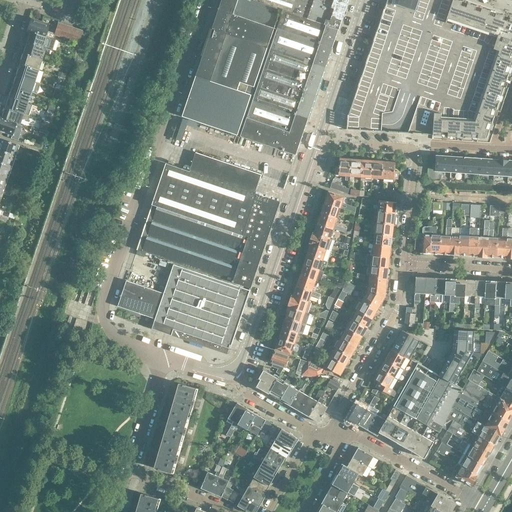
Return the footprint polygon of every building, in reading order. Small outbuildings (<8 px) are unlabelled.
[(203,63),(201,62),(182,116),(238,135),(251,95),(245,93),(275,8),(251,0),(222,0),(217,16),(219,16),(209,45),(207,45),(206,47),(208,48),(203,63)] [(252,0),(254,0),(281,10),(283,11),(326,25),(329,26),(339,29),(348,0),(252,0)] [(457,0),(386,0),(350,110),(350,118),(348,131),(490,143),(511,72),(511,19),(499,14),(457,0)] [(283,11),(277,29),(321,44),(332,48),(339,29),(329,26),(326,25),(283,11)] [(27,30),(29,31),(48,37),(53,38),(54,35),(54,34),(47,32),(49,24),(31,19),(27,30)] [(54,34),(54,35),(60,37),(64,25),(58,23),(57,25),(57,24),(54,33),(54,34)] [(64,25),(60,37),(66,39),(69,27),(64,25)] [(69,27),(66,39),(72,41),(75,29),(69,27)] [(75,29),(72,41),(78,43),(80,36),(81,30),(75,29)] [(277,29),(271,47),(326,66),(332,48),(321,44),(277,29)] [(29,31),(26,42),(50,50),(53,51),(56,39),(48,37),(29,31)] [(50,50),(26,42),(23,53),(41,59),(46,61),(48,56),(50,50)] [(271,47),(265,65),(320,83),(326,66),(271,47)] [(23,53),(19,64),(38,70),(41,59),(23,53)] [(19,64),(16,75),(34,81),(38,70),(19,64)] [(265,65),(253,100),(308,119),(320,83),(265,65)] [(16,75),(12,86),(30,92),(34,81),(16,75)] [(12,86),(8,96),(27,103),(30,92),(12,86)] [(8,96),(5,107),(23,114),(29,116),(33,105),(27,103),(8,96)] [(253,100),(241,136),(296,155),(308,119),(253,100)] [(5,107),(1,117),(16,123),(15,124),(19,125),(21,118),(27,121),(29,116),(23,114),(5,107)] [(50,124),(54,114),(48,112),(44,122),(50,124)] [(16,123),(0,116),(0,129),(5,131),(4,136),(17,140),(20,130),(21,126),(19,125),(15,124),(16,123)] [(46,135),(50,124),(44,122),(40,133),(46,135)] [(41,151),(46,135),(40,133),(39,133),(34,148),(41,151)] [(0,150),(14,155),(16,148),(15,147),(16,145),(0,138),(0,150)] [(0,161),(10,166),(14,155),(0,150),(0,161)] [(166,163),(152,205),(243,235),(248,237),(267,242),(280,202),(255,193),(261,174),(196,152),(190,171),(166,163)] [(450,172),(451,157),(436,156),(435,171),(450,172)] [(465,172),(466,158),(465,158),(451,157),(450,172),(465,172)] [(356,160),(352,160),(350,180),(352,181),(354,179),(354,177),(361,177),(363,160),(362,160),(362,159),(356,158),(356,160)] [(479,173),(480,159),(466,158),(465,172),(479,173)] [(339,175),(339,176),(346,176),(345,180),(350,180),(352,160),(340,159),(339,167),(336,167),(336,174),(339,175)] [(367,161),(363,160),(361,177),(361,181),(372,181),(372,178),(374,161),(373,161),(373,159),(367,159),(367,161)] [(493,174),(494,160),(481,159),(480,159),(479,173),(493,174)] [(374,161),(372,178),(383,179),(385,162),(384,162),(384,160),(378,160),(378,161),(374,161)] [(508,175),(509,161),(498,160),(494,160),(493,174),(508,175)] [(0,174),(7,176),(10,166),(0,161),(0,174)] [(385,162),(383,179),(394,180),(394,179),(397,179),(398,171),(395,171),(396,163),(385,162)] [(332,182),(330,188),(343,192),(345,187),(346,187),(332,182)] [(386,191),(386,193),(385,199),(394,200),(396,200),(397,192),(386,191)] [(329,192),(325,202),(341,208),(344,200),(343,199),(344,197),(329,192)] [(379,203),(378,211),(395,213),(396,213),(396,207),(395,207),(396,202),(379,200),(379,203)] [(325,202),(322,213),(338,218),(341,208),(325,202)] [(137,250),(135,258),(150,263),(150,262),(172,269),(175,262),(205,272),(247,286),(251,288),(256,272),(267,242),(248,237),(243,235),(152,205),(137,249),(137,250)] [(480,205),(471,205),(471,217),(479,217),(480,205)] [(490,206),(490,216),(499,216),(499,212),(500,206),(490,206)] [(378,211),(376,222),(393,224),(394,224),(395,218),(394,218),(395,213),(378,211)] [(322,213),(318,223),(334,229),(345,232),(346,228),(335,225),(338,218),(322,213)] [(461,236),(460,255),(469,255),(471,218),(465,218),(465,236),(461,236)] [(475,219),(471,218),(469,255),(479,256),(480,237),(474,237),(475,219)] [(442,235),(441,254),(450,254),(452,228),(451,228),(452,225),(452,220),(447,219),(447,225),(446,225),(446,227),(446,235),(442,235)] [(480,237),(479,256),(488,256),(489,230),(489,223),(489,221),(485,221),(484,232),(484,237),(480,237)] [(375,233),(374,234),(392,236),(392,235),(393,235),(394,229),(393,229),(393,224),(376,222),(371,222),(370,232),(375,233)] [(314,233),(313,233),(331,239),(334,229),(318,223),(317,228),(316,228),(314,233)] [(489,230),(488,256),(497,257),(498,238),(493,238),(493,232),(493,229),(493,227),(493,223),(489,223),(489,230)] [(423,228),(421,253),(431,253),(432,226),(425,226),(423,228)] [(437,227),(432,226),(431,253),(441,254),(442,235),(436,235),(437,227)] [(452,228),(450,254),(460,255),(461,236),(460,236),(461,230),(456,230),(456,228),(452,228)] [(498,238),(497,257),(507,257),(508,229),(503,228),(503,233),(503,238),(498,238)] [(313,233),(310,244),(330,250),(333,240),(331,239),(313,233)] [(373,244),(391,247),(391,246),(392,245),(392,242),(391,241),(392,236),(374,234),(373,244)] [(373,248),(372,255),(389,257),(391,255),(391,253),(390,252),(391,247),(373,244),(364,243),(364,247),(373,248)] [(309,250),(308,255),(323,260),(327,250),(310,244),(309,249),(309,250)] [(367,266),(371,266),(388,268),(389,264),(390,263),(390,260),(389,259),(389,257),(372,255),(368,254),(367,266)] [(308,255),(304,265),(320,270),(322,264),(327,266),(329,262),(323,260),(308,255)] [(127,281),(118,306),(155,319),(154,322),(152,328),(227,354),(229,348),(230,348),(250,290),(246,289),(247,286),(205,272),(175,262),(172,269),(164,293),(127,281)] [(301,275),(316,281),(320,282),(324,272),(320,270),(304,265),(301,275)] [(371,266),(369,277),(387,279),(387,275),(388,274),(389,270),(388,270),(388,268),(371,266)] [(301,275),(297,286),(313,291),(316,281),(301,275)] [(369,277),(368,290),(369,291),(385,296),(385,294),(386,289),(387,289),(387,285),(386,285),(387,279),(369,277)] [(416,277),(414,301),(414,303),(417,303),(419,301),(420,301),(420,294),(426,294),(427,278),(416,277)] [(437,278),(427,278),(426,294),(431,294),(430,311),(435,311),(435,302),(436,302),(437,278)] [(437,278),(436,302),(439,302),(440,299),(446,299),(446,295),(447,279),(437,278)] [(446,295),(446,299),(445,303),(451,303),(450,311),(454,311),(455,303),(457,279),(447,279),(446,295)] [(457,279),(455,303),(460,303),(460,296),(465,296),(466,296),(467,280),(457,279)] [(466,296),(465,296),(464,304),(475,304),(477,280),(467,280),(466,296)] [(477,280),(475,304),(475,308),(479,309),(480,304),(480,297),(486,297),(487,281),(477,280)] [(487,281),(486,297),(491,297),(490,312),(494,312),(494,314),(495,314),(495,305),(497,281),(487,281)] [(497,281),(495,305),(495,314),(499,315),(500,298),(506,298),(507,282),(497,281)] [(295,291),(293,296),(309,302),(311,296),(319,299),(321,294),(313,291),(297,286),(295,291)] [(329,297),(332,299),(337,290),(333,288),(329,297)] [(368,290),(362,300),(378,309),(380,305),(381,305),(383,302),(382,301),(385,296),(369,291),(368,290)] [(292,296),(289,306),(306,312),(309,302),(293,296),(292,296)] [(328,310),(332,299),(328,297),(324,306),(326,309),(328,310)] [(362,300),(357,310),(373,318),(375,317),(376,315),(376,314),(378,309),(362,300)] [(288,312),(286,317),(302,322),(306,312),(289,306),(288,306),(289,307),(287,312),(288,312)] [(413,314),(413,308),(407,307),(405,326),(424,328),(424,324),(415,323),(416,314),(413,314)] [(357,310),(352,319),(367,328),(368,327),(369,327),(371,324),(370,323),(373,318),(357,310)] [(338,314),(333,311),(329,319),(334,321),(338,314)] [(286,317),(283,327),(299,333),(303,334),(306,324),(302,322),(286,317)] [(352,319),(346,328),(362,337),(364,337),(365,334),(365,333),(367,328),(352,319)] [(334,324),(329,321),(325,329),(330,331),(334,324)] [(283,327),(279,338),(295,343),(299,333),(283,327)] [(346,328),(341,338),(357,347),(357,346),(358,346),(360,343),(359,342),(362,337),(346,328)] [(474,341),(475,331),(452,330),(451,340),(474,342),(474,341)] [(402,331),(397,341),(415,350),(420,340),(402,331)] [(489,341),(494,332),(485,332),(485,341),(489,341)] [(295,343),(279,338),(276,348),(280,350),(280,351),(291,355),(295,343)] [(341,338),(336,347),(352,356),(353,355),(354,353),(354,351),(357,347),(341,338)] [(474,343),(474,342),(451,340),(450,350),(473,352),(474,343)] [(397,341),(392,350),(410,359),(415,350),(397,341)] [(336,347),(330,356),(346,365),(348,364),(349,362),(348,361),(351,356),(352,356),(336,347)] [(273,363),(273,364),(284,368),(286,368),(291,355),(280,351),(279,350),(278,351),(275,350),(271,362),(273,363)] [(392,350),(386,360),(400,368),(405,360),(404,360),(406,357),(392,350)] [(473,353),(473,352),(450,350),(447,357),(465,367),(472,355),(473,353)] [(483,361),(503,372),(511,377),(511,364),(509,363),(505,360),(503,359),(501,363),(496,360),(498,356),(489,351),(483,361)] [(327,364),(326,366),(340,375),(341,374),(342,373),(344,371),(343,370),(346,365),(330,356),(326,364),(327,364)] [(465,367),(447,357),(442,365),(460,376),(465,367)] [(307,361),(301,359),(297,371),(303,373),(307,361)] [(307,361),(303,373),(302,376),(319,378),(324,368),(308,359),(307,361)] [(386,360),(380,370),(395,378),(400,368),(386,360)] [(503,372),(483,361),(477,371),(484,375),(497,383),(500,377),(503,372)] [(284,368),(273,364),(272,367),(278,369),(276,372),(280,374),(284,368)] [(395,406),(380,432),(402,445),(441,377),(437,374),(417,364),(415,367),(412,374),(409,378),(394,405),(395,406)] [(460,376),(442,365),(437,374),(441,377),(456,385),(460,376)] [(480,381),(484,375),(477,371),(475,370),(474,369),(473,371),(470,375),(468,379),(470,380),(483,388),(485,384),(480,381)] [(273,375),(264,370),(259,378),(261,379),(257,386),(270,394),(278,380),(279,378),(280,376),(275,373),(273,375)] [(379,382),(376,387),(386,392),(390,395),(393,390),(389,388),(395,378),(380,370),(375,380),(379,382)] [(402,374),(409,378),(412,374),(404,370),(402,374)] [(507,381),(504,387),(511,391),(511,378),(510,377),(503,372),(500,377),(507,381)] [(456,385),(441,377),(402,445),(425,458),(464,390),(456,385)] [(279,378),(278,380),(270,394),(281,400),(290,385),(291,382),(286,379),(284,381),(279,378)] [(330,380),(330,382),(328,384),(337,390),(339,385),(330,380)] [(462,394),(493,411),(509,421),(511,415),(511,404),(501,398),(496,395),(483,388),(470,380),(462,394)] [(171,411),(188,416),(191,406),(193,406),(195,400),(193,400),(197,388),(179,383),(171,411)] [(290,385),(281,400),(290,406),(299,390),(290,385)] [(496,395),(501,398),(511,404),(511,391),(504,387),(502,385),(496,395)] [(315,396),(320,398),(320,397),(323,391),(319,389),(315,396)] [(299,390),(290,406),(300,411),(309,396),(299,390)] [(454,407),(485,425),(500,434),(501,435),(505,428),(504,428),(508,421),(509,422),(509,421),(493,411),(462,394),(454,407)] [(309,396),(300,411),(310,417),(318,401),(309,396)] [(370,405),(358,425),(368,430),(377,415),(380,411),(374,408),(380,399),(375,396),(370,405)] [(318,401),(310,417),(319,422),(327,407),(325,406),(326,405),(323,404),(325,400),(320,397),(320,398),(318,401)] [(228,418),(235,421),(229,430),(233,433),(238,424),(239,424),(247,408),(237,403),(228,418)] [(360,405),(358,404),(349,419),(358,425),(367,409),(360,405)] [(448,418),(479,435),(495,444),(497,441),(496,440),(500,434),(485,425),(454,407),(448,418)] [(247,408),(239,424),(245,427),(240,436),(243,438),(248,429),(257,414),(247,408)] [(163,440),(180,445),(183,434),(185,434),(187,428),(185,428),(188,416),(171,411),(163,440)] [(257,414),(248,429),(258,435),(261,429),(266,420),(257,414)] [(377,415),(368,430),(378,436),(380,432),(387,420),(377,415)] [(469,443),(473,445),(489,454),(494,444),(495,444),(479,435),(448,418),(443,428),(449,431),(454,434),(469,443)] [(266,420),(261,429),(266,432),(266,433),(270,426),(272,423),(266,420)] [(282,428),(282,429),(276,438),(276,439),(293,449),(299,438),(282,428)] [(448,444),(454,434),(449,431),(442,441),(448,444)] [(266,433),(266,432),(264,436),(274,442),(271,448),(286,457),(288,458),(293,449),(276,439),(276,438),(266,433)] [(179,456),(177,456),(180,445),(163,440),(155,468),(172,473),(175,462),(177,462),(179,456)] [(457,462),(462,465),(478,474),(481,468),(484,464),(483,464),(468,455),(464,453),(448,444),(442,441),(437,451),(443,455),(446,450),(454,455),(455,455),(460,457),(457,462)] [(464,453),(468,455),(483,464),(489,454),(473,445),(469,443),(464,453)] [(374,456),(358,447),(353,457),(368,466),(374,456)] [(265,457),(281,466),(286,457),(271,448),(268,453),(259,448),(257,452),(265,457)] [(237,454),(244,458),(247,453),(240,449),(237,454)] [(262,462),(260,467),(275,476),(281,466),(265,457),(257,452),(256,452),(253,456),(260,459),(259,460),(262,462)] [(368,466),(353,457),(347,466),(363,475),(368,466)] [(453,471),(452,473),(472,485),(478,475),(477,474),(478,474),(462,465),(457,462),(453,471)] [(363,475),(347,466),(342,463),(336,473),(336,474),(354,483),(359,474),(362,476),(363,475)] [(208,472),(201,488),(211,492),(218,476),(223,467),(218,464),(217,464),(214,471),(217,472),(215,475),(208,472)] [(227,486),(229,480),(223,478),(227,469),(223,467),(218,476),(211,492),(222,497),(227,486)] [(247,468),(245,471),(250,474),(254,477),(270,485),(275,476),(260,467),(256,473),(247,468)] [(390,479),(395,482),(401,472),(396,469),(390,479)] [(354,483),(336,474),(331,483),(332,484),(348,493),(354,483)] [(407,475),(400,487),(406,491),(413,479),(407,475)] [(231,488),(235,479),(230,477),(229,480),(227,486),(231,488)] [(270,485),(254,477),(252,480),(249,486),(264,494),(270,485)] [(413,479),(406,491),(413,495),(420,483),(413,479)] [(420,483),(413,495),(420,499),(423,494),(427,487),(420,483)] [(348,493),(332,484),(327,494),(343,503),(348,493)] [(229,497),(233,490),(231,488),(227,486),(222,497),(227,500),(229,497)] [(249,486),(243,495),(261,505),(266,496),(264,494),(249,486)] [(383,487),(378,497),(384,501),(390,491),(383,487)] [(427,487),(423,494),(432,499),(436,492),(427,487)] [(408,493),(400,488),(395,497),(403,502),(408,493)] [(159,498),(142,493),(136,511),(157,511),(158,510),(156,510),(158,503),(159,498)] [(243,496),(238,493),(233,503),(248,511),(256,511),(261,505),(243,495),(243,496)] [(438,493),(432,505),(431,505),(442,511),(451,511),(452,511),(452,509),(455,503),(438,493)] [(343,503),(327,494),(322,503),(337,511),(340,506),(347,511),(350,507),(343,503)] [(400,511),(406,504),(396,497),(389,507),(396,511),(400,511)] [(379,498),(373,507),(379,511),(385,501),(379,498)] [(337,511),(322,503),(316,511),(337,511)]
